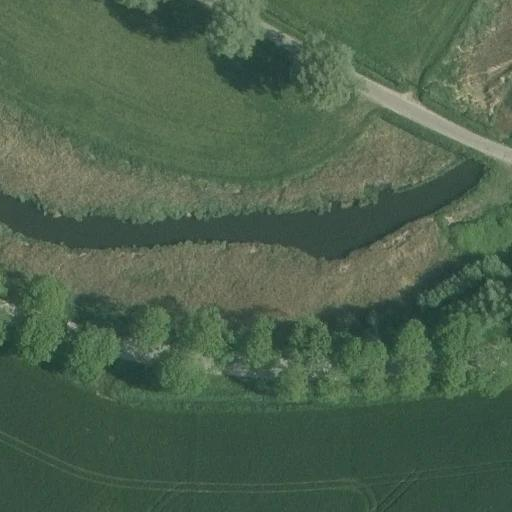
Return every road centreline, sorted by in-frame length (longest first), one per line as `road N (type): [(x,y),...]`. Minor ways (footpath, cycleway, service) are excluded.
road 1 (unclassified): [(511,354),(369,368),(234,366),(91,341),(0,311)]
road 2 (unclassified): [(511,157),(208,0)]
